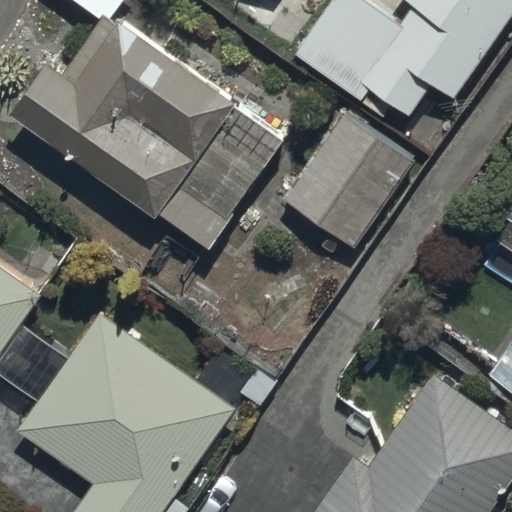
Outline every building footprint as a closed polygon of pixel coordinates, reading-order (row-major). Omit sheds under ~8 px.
[(511,0),(414,0),(405,14),(383,0),(330,0),(300,43),(360,84),(370,70),(414,101),(437,68),(457,81),(511,0)] [(36,116),(209,235),(287,121),(115,2),(74,62),(43,41),(6,95),(36,116)] [(345,100),(283,189),(354,238),(416,149),(345,100)] [(0,338),(42,279),(0,250),(0,338)] [(18,420),(96,473),(68,511),(167,511),(171,506),(160,499),(234,391),(102,300),(18,420)] [(511,327),(487,364),(511,381),(511,327)] [(480,511),(511,466),(511,415),(437,363),(373,455),(353,442),(304,511),(480,511)]
